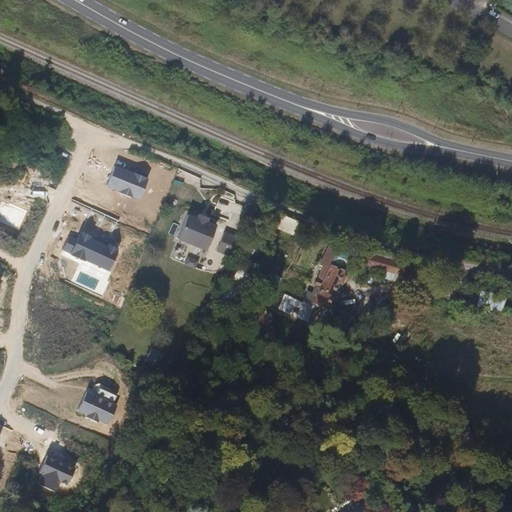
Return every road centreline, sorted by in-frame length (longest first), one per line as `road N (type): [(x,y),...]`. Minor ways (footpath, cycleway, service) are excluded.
road 1 (unclassified): [(511,275),(290,209),(0,88)]
road 2 (secondary): [(76,0),(305,107)]
road 3 (secondary): [(305,107),(380,141),(453,149)]
road 4 (secondary): [(453,149),(382,118),(305,107)]
